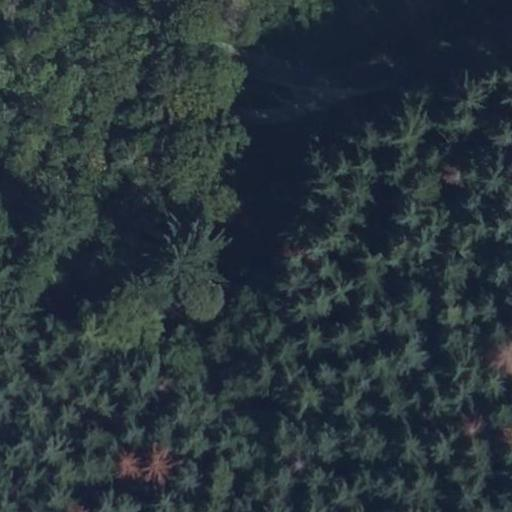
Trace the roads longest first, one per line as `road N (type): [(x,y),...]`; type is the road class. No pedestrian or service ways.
road 1 (track): [(0,203),(117,308),(307,416),(410,423),(511,398)]
road 2 (track): [(0,72),(77,101),(203,98),(332,113),(460,83),(511,35)]
road 3 (tertiary): [(511,20),(395,70),(324,74),(229,54),(154,24),(124,0)]
